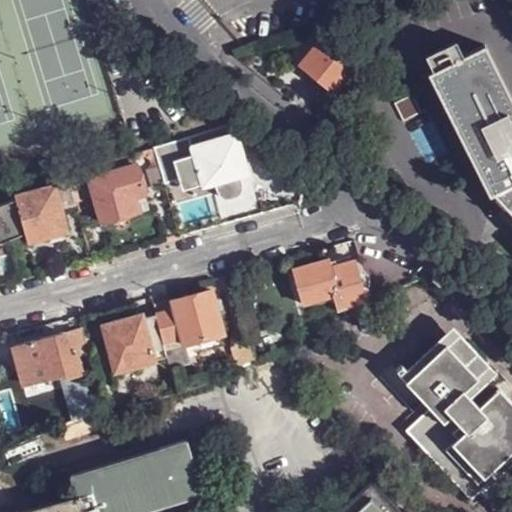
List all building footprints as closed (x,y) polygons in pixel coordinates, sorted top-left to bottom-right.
[(303,64),(335,90),(358,61),(354,58),(356,54),(348,47),(345,51),(340,47),(346,39),(329,26),(319,30),(326,36),(303,64)] [(511,99),(484,45),(427,73),(490,195),(510,186),(511,187),(511,99)] [(394,102),(403,121),(421,112),(411,93),(394,102)] [(190,138),(193,147),(231,135),(230,125),(190,138)] [(224,195),(231,197),(237,196),(242,191),(242,184),(240,176),(247,173),(248,176),(251,176),(237,132),(231,135),(193,147),(190,138),(166,144),(174,167),(197,160),(205,184),(201,185),(202,188),(218,183),(221,192),(224,195)] [(132,167),(130,156),(69,174),(73,188),(92,182),(91,178),(132,167)] [(91,178),(92,182),(104,221),(140,211),(135,196),(147,193),(139,164),(132,167),(91,178)] [(65,209),(78,205),(73,188),(69,174),(56,178),(57,185),(65,209)] [(27,235),(30,244),(71,233),(65,209),(57,185),(17,196),(18,200),(27,235)] [(0,207),(0,244),(27,235),(18,200),(0,207)] [(338,313),(369,301),(357,261),(333,268),(330,260),(294,270),(303,304),(335,294),(338,313)] [(168,357),(172,371),(190,364),(185,344),(224,333),(212,291),(174,301),(154,307),(157,315),(166,348),(168,357)] [(120,370),(124,373),(133,371),(137,365),(156,360),(154,351),(166,348),(157,315),(145,319),(144,317),(127,322),(126,319),(104,326),(117,372),(120,370)] [(471,500),(511,461),(511,402),(506,397),(511,390),(511,385),(492,364),(490,365),(453,325),(406,369),(402,364),(396,369),(431,406),(405,431),(471,500)] [(14,346),(24,383),(66,373),(67,378),(83,373),(79,357),(90,354),(82,328),(57,335),(48,337),(14,346)] [(258,360),(252,338),(234,343),(231,345),(230,350),(235,369),(258,360)] [(276,352),(284,362),(298,357),(294,345),(276,352)] [(154,351),(156,360),(168,357),(166,348),(154,351)] [(96,415),(64,424),(69,439),(99,429),(96,415)] [(21,511),(140,511),(205,493),(204,491),(188,440),(175,444),(73,476),(79,496),(21,511)] [(401,511),(372,480),(338,511),(332,511),(324,502),(313,511),(401,511)]
